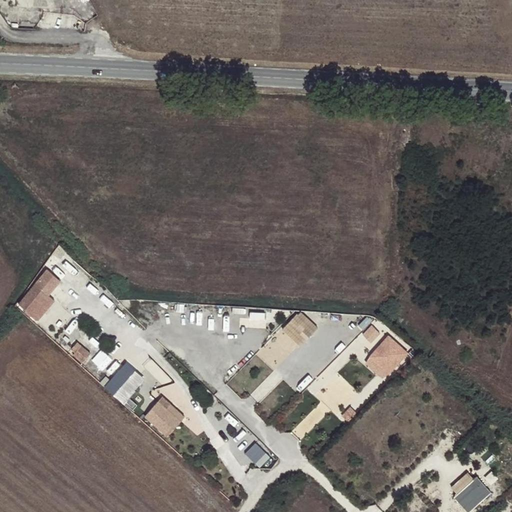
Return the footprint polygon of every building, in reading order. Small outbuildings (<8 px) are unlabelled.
[(43,269),(32,281),(47,294),(58,281),(43,269)] [(14,304),(35,322),(54,299),(47,294),(32,281),(14,304)] [(298,345),(316,328),(299,310),(281,327),(298,345)] [(364,329),(373,320),(368,315),(359,325),(364,329)] [(381,332),(373,324),(364,333),(373,341),(381,332)] [(391,373),(409,352),(389,336),(371,357),(391,373)] [(79,361),(87,351),(74,340),(69,345),(70,346),(69,348),(71,350),(70,352),(79,361)] [(385,378),(391,373),(371,357),(367,364),(385,378)] [(106,387),(113,393),(130,374),(123,368),(106,387)] [(159,394),(155,399),(177,419),(181,415),(159,394)] [(141,414),(164,434),(177,419),(155,399),(141,414)] [(260,465),(270,455),(256,442),(246,452),(260,465)] [(491,490),(477,475),(474,477),(469,471),(452,486),(457,493),(455,495),(468,510),(491,490)]
